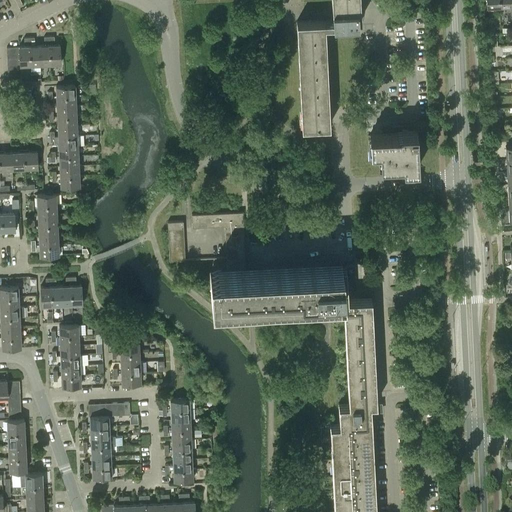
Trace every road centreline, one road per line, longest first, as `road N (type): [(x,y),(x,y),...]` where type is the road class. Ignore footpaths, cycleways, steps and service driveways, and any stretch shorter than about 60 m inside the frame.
road 1 (residential): [(160,1),(174,79),(201,136),(271,180),(339,184)]
road 2 (residential): [(71,489),(157,487),(152,395),(40,399)]
road 3 (tertiary): [(475,437),(462,179)]
road 4 (tertiary): [(462,179),(453,0)]
road 5 (residential): [(378,117),(413,115),(409,12),(374,14)]
road 6 (residential): [(339,184),(462,179)]
